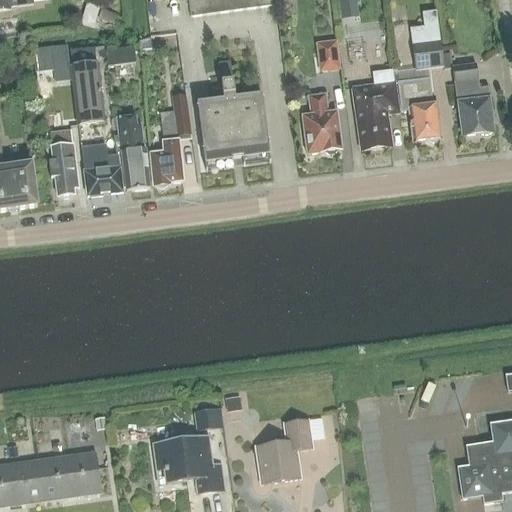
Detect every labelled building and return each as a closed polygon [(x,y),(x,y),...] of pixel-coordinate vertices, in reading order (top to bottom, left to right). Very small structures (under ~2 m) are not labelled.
[(32,6),(31,0),(0,0),(0,13),(9,12),(9,9),(32,6)] [(206,18),(203,0),(188,0),(192,20),(206,18)] [(219,16),(216,0),(203,0),(206,18),(219,16)] [(232,14),(230,0),(216,0),(219,16),(232,14)] [(246,12),(244,0),(230,0),(232,14),(246,12)] [(259,10),(257,0),(244,0),(246,12),(259,10)] [(273,8),(272,0),(257,0),(259,10),(273,8)] [(354,0),(338,0),(336,0),(338,16),(356,13),(354,0)] [(96,27),(98,21),(101,11),(86,7),(81,23),(96,27)] [(415,72),(443,68),(436,14),(423,16),(424,30),(410,32),(415,72)] [(141,51),(151,50),(150,40),(144,40),(140,41),(140,42),(141,51)] [(320,73),(341,70),(337,43),(316,46),(320,73)] [(67,47),(51,49),(55,83),(71,82),(67,51),(67,47)] [(108,70),(136,66),(134,50),(106,53),(108,70)] [(450,55),(442,56),(443,68),(444,73),(453,72),(452,70),(450,55)] [(270,156),(262,98),(235,102),(230,64),(219,65),(224,103),(197,107),(205,165),(270,156)] [(78,128),(104,125),(97,65),(71,68),(78,128)] [(491,136),(492,135),(493,135),(488,91),(479,92),(476,67),(452,70),(457,106),(458,106),(462,139),(480,137),(481,137),(483,138),(485,138),(487,138),(488,137),(490,137),(491,136)] [(392,72),(390,73),(372,75),(374,88),(352,91),(361,154),(391,150),(387,117),(398,115),(392,72)] [(429,82),(399,86),(403,112),(409,112),(414,144),(432,142),(435,144),(439,144),(441,141),(444,141),(439,106),(433,107),(429,82)] [(337,154),(342,153),(337,114),(328,116),(325,97),(308,99),(311,118),(302,119),(307,158),(325,155),(329,158),(334,157),(337,154)] [(185,99),(173,100),(178,139),(191,137),(185,99)] [(170,186),(183,184),(181,164),(178,143),(178,139),(175,117),(166,119),(169,144),(163,145),(164,155),(150,157),(153,189),(156,189),(160,191),(164,191),(167,188),(170,188),(170,186)] [(126,195),(150,192),(146,152),(143,152),(140,128),(136,128),(135,120),(117,122),(119,139),(114,140),(116,156),(121,155),(126,195)] [(0,214),(37,209),(32,167),(4,171),(0,141),(0,214)] [(73,192),(78,192),(73,148),(51,150),(53,165),(49,165),(51,181),(55,181),(58,200),(74,198),(73,192)] [(87,199),(123,195),(119,161),(115,160),(107,161),(105,148),(81,150),(87,199)] [(469,469),(457,471),(462,502),(482,499),(483,507),(502,504),(501,496),(511,494),(511,377),(505,379),(508,395),(511,394),(511,423),(490,427),(493,445),(466,449),(469,469)] [(240,399),(225,402),(227,415),(242,413),(240,399)] [(194,416),(197,434),(222,430),(219,412),(194,416)] [(104,420),(95,421),(97,433),(102,432),(106,431),(104,420)] [(312,452),(308,423),(284,427),(287,445),(256,450),(262,488),(300,482),(296,454),(312,452)] [(196,483),(198,497),(224,493),(220,467),(212,468),(208,440),(153,447),(157,476),(165,475),(166,486),(196,483)] [(17,449),(7,450),(9,460),(18,459),(17,449)] [(96,455),(67,460),(73,500),(102,496),(96,455)] [(67,460),(38,464),(44,504),(73,500),(67,460)] [(38,464),(10,468),(15,508),(44,504),(38,464)] [(10,468),(0,469),(0,510),(15,508),(10,468)]
